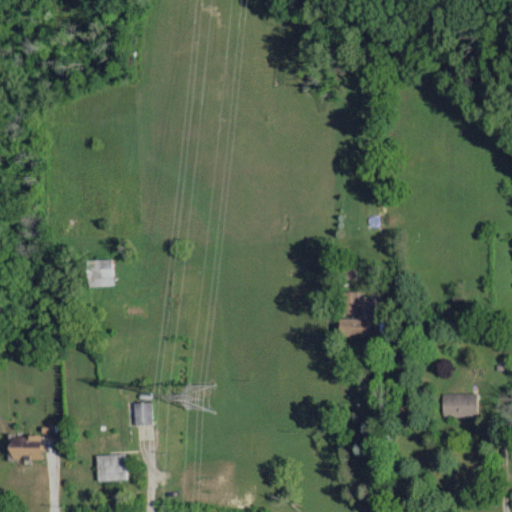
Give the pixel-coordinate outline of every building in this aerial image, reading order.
[(86,259),(86,286),(111,286),(111,259),(86,259)] [(368,319),(337,319),(337,338),(368,338),(368,319)] [(443,418),(479,418),(479,394),(443,394),(443,418)] [(132,403),(133,425),(152,424),(151,402),(132,403)] [(40,459),(40,436),(9,436),(9,459),(40,459)] [(97,481),(126,479),(125,453),(95,455),(97,481)]
